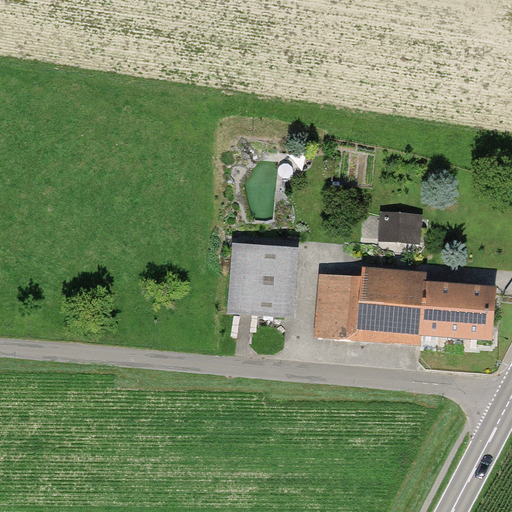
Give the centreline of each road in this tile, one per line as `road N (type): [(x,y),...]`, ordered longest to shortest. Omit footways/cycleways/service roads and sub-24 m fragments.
road 1 (residential): [(0,348),(511,393)]
road 2 (primary): [(452,511),(511,396)]
